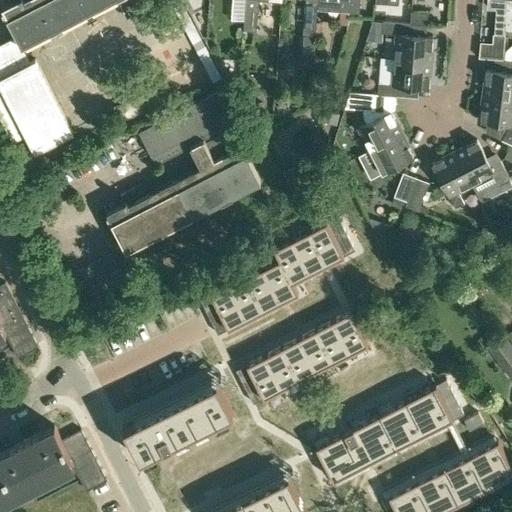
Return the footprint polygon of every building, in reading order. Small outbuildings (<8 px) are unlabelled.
[(7,0),(9,3),(2,7),(4,11),(2,11),(6,19),(8,18),(16,35),(21,46),(109,0),(118,0),(127,16),(148,5),(145,0),(7,0)] [(246,0),(244,30),(257,31),(259,4),(259,0),(246,0)] [(352,10),(352,0),(341,0),(341,10),(340,22),(348,23),(349,10),(352,10)] [(352,0),(352,10),(360,11),(360,0),(352,0)] [(506,34),(507,19),(508,0),(488,0),(488,9),(496,9),(494,33),(506,34)] [(322,23),(316,22),(318,3),(305,2),(302,33),(322,34),(322,23)] [(411,22),(427,24),(428,12),(412,11),(411,22)] [(433,35),(426,35),(407,33),(408,22),(383,20),(383,32),(397,33),(395,57),(431,60),(433,35)] [(16,35),(0,43),(0,115),(13,141),(26,134),(35,151),(73,132),(36,60),(30,63),(21,46),(16,35)] [(378,93),(403,95),(404,84),(429,85),(431,60),(395,57),(393,82),(379,81),(378,93)] [(511,96),(511,71),(487,68),(484,93),(511,96)] [(231,79),(228,85),(234,90),(238,84),(231,79)] [(200,165),(148,192),(142,195),(135,188),(121,195),(124,201),(107,210),(127,249),(261,180),(242,143),(239,145),(231,130),(207,142),(205,139),(241,120),(224,87),(141,130),(158,163),(190,146),(200,165)] [(374,109),(375,93),(350,91),(345,107),(374,109)] [(511,122),(511,96),(484,93),(481,118),(511,122)] [(263,100),(245,106),(249,122),(268,116),(263,100)] [(323,109),(320,120),(336,125),(339,113),(323,109)] [(359,127),(370,148),(402,132),(391,110),(359,127)] [(511,129),(508,127),(502,139),(511,143),(511,129)] [(318,128),(305,134),(312,150),(325,144),(318,128)] [(402,132),(370,148),(382,171),(414,155),(402,132)] [(455,151),(471,183),(481,202),(511,186),(511,181),(499,157),(497,152),(487,157),(478,139),(455,151)] [(458,190),(471,183),(455,151),(433,162),(456,207),(465,202),(458,190)] [(326,194),(307,157),(287,167),(306,205),(326,194)] [(407,200),(415,177),(403,172),(393,200),(406,205),(407,200)] [(47,178),(59,202),(67,197),(55,174),(47,178)] [(429,182),(415,177),(407,200),(406,205),(419,210),(427,213),(428,209),(420,206),(429,182)] [(327,221),(310,230),(327,264),(355,249),(355,248),(345,254),(324,214),(335,208),(334,208),(323,213),(327,221)] [(335,209),(325,214),(329,222),(339,217),(335,209)] [(396,231),(413,241),(425,219),(407,210),(396,231)] [(339,217),(329,222),(333,230),(343,225),(339,217)] [(492,223),(487,221),(482,223),(480,228),(482,233),(487,236),(492,233),(494,228),(492,223)] [(343,225),(333,230),(337,238),(347,232),(343,225)] [(475,236),(443,225),(438,238),(469,250),(475,236)] [(310,230),(293,239),(310,273),(327,264),(310,230)] [(347,232),(337,238),(341,245),(351,240),(347,232)] [(293,239),(274,248),(280,259),(281,258),(293,281),(294,281),(310,273),(293,239)] [(351,240),(341,245),(345,253),(355,248),(351,240)] [(113,252),(60,279),(80,319),(134,291),(113,252)] [(280,259),(264,267),(281,301),(299,292),(294,281),(293,281),(281,258),(280,259)] [(264,267),(247,276),(264,309),(281,301),(264,267)] [(247,276),(230,284),(247,318),(264,309),(247,276)] [(0,282),(0,321),(4,331),(7,337),(29,326),(6,280),(0,282)] [(230,284),(201,299),(201,300),(212,294),(228,327),(218,332),(218,333),(247,318),(230,284)] [(478,295),(472,289),(466,295),(472,300),(478,295)] [(212,295),(202,300),(206,308),(216,303),(212,295)] [(216,303),(206,308),(210,316),(220,311),(216,303)] [(350,308),(332,317),(349,351),(367,341),(350,308)] [(220,311),(210,316),(214,324),(224,319),(220,311)] [(332,317),(315,326),(332,359),(349,351),(332,317)] [(224,319),(214,324),(218,332),(228,326),(224,319)] [(29,326),(7,337),(12,347),(34,336),(29,326)] [(315,326),(298,334),(315,368),(332,359),(315,326)] [(511,344),(504,333),(486,346),(511,379),(511,378),(511,344)] [(298,334),(281,343),(298,377),(315,368),(298,334)] [(38,344),(34,336),(12,347),(17,356),(38,344)] [(281,343),(264,352),(281,386),(298,377),(281,343)] [(264,352),(235,366),(235,367),(246,362),(263,394),(252,400),(281,386),(264,352)] [(246,362),(236,368),(240,376),(250,370),(246,362)] [(250,370),(240,376),(244,383),(254,378),(250,370)] [(137,419),(124,425),(141,458),(143,456),(156,449),(173,441),(187,434),(193,431),(206,424),(213,421),(226,414),(232,411),(216,380),(222,377),(219,371),(134,414),(137,419)] [(254,378),(244,383),(248,391),(258,386),(254,378)] [(316,444),(315,445),(332,479),(333,478),(335,482),(448,425),(462,452),(467,449),(451,418),(452,418),(463,413),(445,378),(420,391),(407,398),(394,405),(380,412),(367,418),(353,425),(329,437),(316,444)] [(258,386),(248,391),(252,399),(262,394),(258,386)] [(477,411),(470,415),(476,426),(483,422),(477,411)] [(470,415),(463,418),(469,429),(476,426),(470,415)] [(0,465),(15,494),(73,464),(71,458),(66,448),(62,438),(55,424),(0,451),(0,465)] [(66,448),(86,437),(81,427),(62,438),(66,448)] [(462,452),(382,493),(384,497),(388,495),(396,511),(438,511),(446,508),(460,501),(473,494),(486,488),(500,481),(511,474),(511,468),(497,439),(496,440),(494,436),(467,449),(462,452)] [(91,447),(86,437),(66,448),(71,458),(91,447)] [(96,457),(91,447),(71,458),(73,464),(75,469),(96,457)] [(75,469),(80,478),(101,466),(96,457),(75,469)] [(0,501),(15,494),(0,465),(0,501)] [(107,478),(101,466),(80,478),(85,489),(107,478)] [(291,467),(203,511),(293,511),(305,506),(289,475),(294,472),(291,467)]
